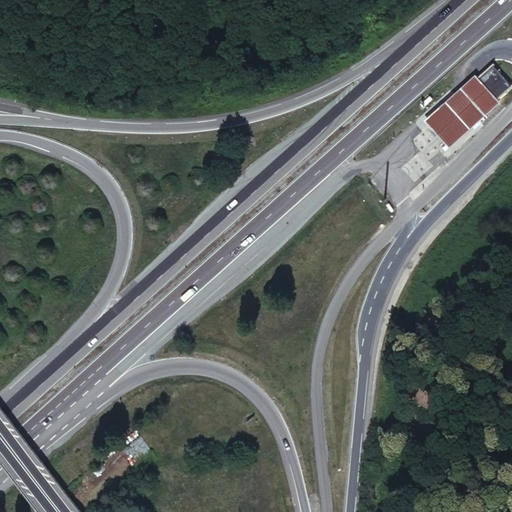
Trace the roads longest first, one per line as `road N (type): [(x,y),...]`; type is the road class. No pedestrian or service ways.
road 1 (trunk): [(88,391),(127,343),(510,0)]
road 2 (trunk): [(465,0),(48,372)]
road 3 (trunk): [(349,511),(376,286),(406,240),(511,136)]
road 4 (trunk): [(461,0),(367,67),(258,115),(173,127),(81,123)]
road 5 (trunk): [(0,134),(80,158),(113,188),(121,207),(124,255),(114,283),(48,372)]
road 6 (trunk): [(88,391),(182,364),(239,380),(282,436),(303,511)]
road 7 (secondary): [(72,511),(0,416)]
